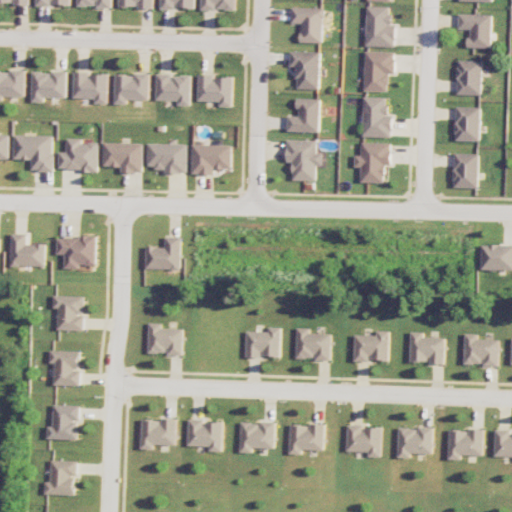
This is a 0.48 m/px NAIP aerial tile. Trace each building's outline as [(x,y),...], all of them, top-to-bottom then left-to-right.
[(397,24),(392,24),(392,6),(369,6),(367,45),(397,46),(397,24)] [(293,22),(303,22),(302,42),(325,42),(326,8),(294,7),(293,22)] [(493,47),(493,14),(460,13),(460,28),(471,28),(470,47),(493,47)] [(321,89),(322,51),(292,50),(292,65),(299,66),(298,88),(321,89)] [(366,90),(390,91),(390,73),(396,73),(397,51),(367,51),(366,90)] [(484,60),(459,60),(459,94),(483,94),(484,60)] [(0,70),(0,100),(4,100),(4,96),(26,96),(26,69),(11,69),(11,71),(0,70)] [(68,70),(52,70),(52,72),(34,71),(33,101),(46,102),(46,96),(68,97),(68,70)] [(75,97),(97,98),(97,103),(109,103),(110,73),(91,73),(91,72),(76,71),(75,97)] [(151,99),(152,72),(136,72),(136,74),(117,73),(116,103),(129,104),(129,99),(151,99)] [(192,105),(193,75),(175,75),(175,73),(159,72),(158,99),(180,100),(180,105),(192,105)] [(216,74),(201,74),(200,100),(222,101),(222,106),(234,106),(235,76),(216,76),(216,74)] [(389,97),(366,96),(364,136),(393,137),(394,115),(389,115),(389,97)] [(322,98),(300,97),(299,116),(290,115),(290,131),(321,132),(322,98)] [(457,140),(482,141),(483,106),(458,106),(457,140)] [(10,134),(0,133),(0,158),(10,158),(10,134)] [(55,170),(54,134),(15,135),(15,159),(32,159),(33,170),(55,170)] [(100,142),(83,142),(83,138),(68,138),(68,151),(60,151),(60,169),(99,170),(100,142)] [(318,180),(318,165),(325,165),(325,152),(319,152),(319,140),(289,139),(289,161),(295,161),(295,179),(318,180)] [(144,172),(144,143),(105,142),(105,165),(123,166),(123,172),(144,172)] [(393,142),(364,142),(363,154),(357,154),(357,167),(363,167),(362,181),(386,182),(387,164),(393,164),(393,142)] [(188,172),(189,143),(149,143),(149,167),(166,167),(166,172),(188,172)] [(234,145),(194,144),(194,173),(215,174),(215,168),(233,168),(234,145)] [(480,187),(481,153),(456,153),(455,187),(480,187)] [(13,265),(46,265),(46,244),(28,244),(28,233),(12,233),(13,265)] [(59,236),(58,254),(66,254),(66,268),(81,268),(81,264),(97,264),(97,237),(59,236)] [(147,268),(182,268),(182,236),(166,236),(166,246),(148,246),(147,268)] [(483,269),(511,269),(511,244),(484,244),(483,269)] [(84,329),(85,295),(55,295),(54,307),(59,307),(59,329),(84,329)] [(149,352),(168,353),(168,354),(183,354),(184,328),(162,328),(162,323),(150,322),(149,352)] [(281,327),(269,326),(269,331),(247,330),(246,357),(262,357),(262,356),(281,356),(281,327)] [(332,333),(310,332),(310,327),(297,327),(296,357),(315,358),(315,359),(331,360),(332,333)] [(378,335),(355,334),(355,360),(389,361),(390,330),(378,330),(378,335)] [(446,337),(424,336),(424,332),(412,331),(411,360),(430,361),(430,363),(445,363),(446,337)] [(500,365),(500,339),(478,339),(479,333),(466,333),(465,363),(484,363),(484,365),(500,365)] [(82,385),(82,370),(80,370),(81,351),(51,350),(51,363),(56,363),(55,384),(82,385)] [(78,439),(78,420),(80,421),(80,405),(54,404),(54,425),(49,425),(48,438),(78,439)] [(176,444),(177,418),(162,418),(162,419),(143,418),(142,448),(155,448),(155,443),(176,444)] [(204,421),(205,419),(190,418),(188,445),(211,445),(211,450),(223,451),(224,422),(204,421)] [(275,448),(276,421),(261,420),(260,422),(241,421),(241,451),(254,452),(254,447),(275,448)] [(325,423),(309,423),(309,424),(291,424),(290,453),(303,454),(303,449),(324,449),(325,423)] [(382,456),(383,427),(364,426),(364,424),(348,424),(348,450),(370,451),(369,456),(382,456)] [(399,457),(411,457),(411,452),(433,453),(434,427),(419,426),(418,427),(400,427),(399,457)] [(485,429),(469,428),(469,429),(450,429),(450,459),(462,459),(462,454),(484,455),(485,429)] [(496,455),(511,455),(511,429),(496,429),(496,455)] [(46,493),(76,494),(76,476),(78,476),(79,460),(52,459),(52,481),(47,481),(46,493)]
